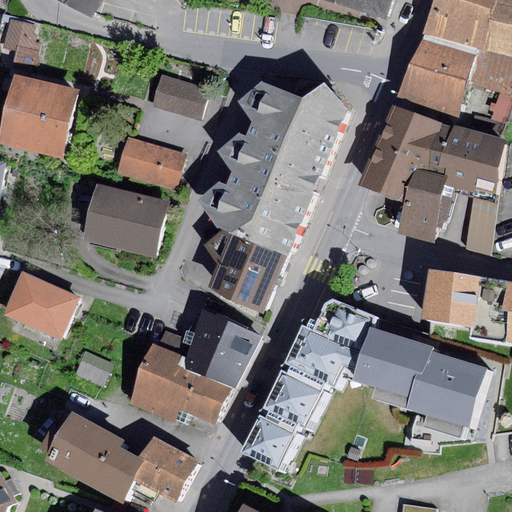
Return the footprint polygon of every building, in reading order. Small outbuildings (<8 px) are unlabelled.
[(54,0),(94,22),(105,0),(54,0)] [(391,0),(322,0),(386,19),(391,0)] [(511,0),(437,0),(424,32),(478,49),(511,57),(511,0)] [(35,26),(6,19),(0,44),(8,68),(37,75),(44,44),(36,42),(38,34),(34,33),(35,26)] [(411,66),(469,84),(478,49),(424,32),(411,66)] [(511,57),(478,49),(469,84),(511,96),(511,57)] [(469,84),(411,66),(400,97),(459,119),(469,84)] [(80,90),(15,75),(0,142),(64,158),(80,90)] [(210,89),(163,76),(154,107),(202,120),(210,89)] [(306,102),(267,85),(242,105),(257,126),(251,140),(243,137),(222,154),(237,175),(231,188),(223,185),(203,204),(227,232),(292,260),(322,187),(353,113),(329,87),(306,102)] [(392,105),(362,187),(405,204),(419,171),(440,123),(392,105)] [(122,113),(121,120),(123,125),(130,127),(136,124),(138,118),(137,111),(130,109),(122,113)] [(508,141),(440,123),(419,171),(447,179),(445,185),(474,193),(500,199),(508,141)] [(185,156),(129,139),(119,171),(175,188),(185,156)] [(447,179),(419,171),(405,204),(396,234),(433,244),(437,228),(443,229),(445,222),(448,223),(453,199),(443,196),(445,185),(447,179)] [(174,205),(100,187),(87,241),(160,259),(174,205)] [(500,199),(474,193),(467,249),(492,256),(500,199)] [(292,260),(227,232),(209,248),(221,267),(211,294),(267,318),(283,281),(292,260)] [(370,269),(372,269),(373,268),(375,268),(376,267),(376,265),(376,263),(376,262),(375,260),(374,259),(372,259),(370,259),(369,260),(368,261),(367,262),(367,264),(367,265),(367,267),(369,268),(370,269)] [(361,276),(363,276),(364,276),(366,275),(367,274),(367,272),(368,271),(367,269),(366,268),(365,267),(363,266),(362,266),(360,267),(359,268),(358,270),(358,271),(358,273),(359,274),(360,275),(361,276)] [(475,329),(483,280),(431,271),(422,320),(475,329)] [(81,298),(24,274),(6,315),(63,340),(81,298)] [(475,329),(473,340),(511,345),(511,284),(483,280),(475,329)] [(376,317),(334,301),(328,305),(315,331),(304,327),(242,453),(278,470),(301,426),(306,428),(327,384),(334,388),(344,366),(358,369),(371,328),(376,317)] [(264,337),(203,309),(185,367),(234,389),(264,337)] [(424,345),(371,328),(358,369),(355,381),(411,399),(407,409),(419,412),(470,428),(488,369),(436,352),(437,349),(424,345)] [(158,339),(152,353),(168,360),(174,347),(158,339)] [(85,352),(76,375),(105,388),(115,365),(85,352)] [(163,401),(179,365),(168,360),(152,353),(150,352),(130,405),(176,423),(181,408),(163,401)] [(185,367),(179,365),(163,401),(181,408),(218,424),(234,389),(185,367)] [(125,440),(73,411),(47,459),(122,500),(133,479),(144,460),(121,448),(125,440)] [(157,438),(144,460),(133,479),(178,504),(201,463),(157,438)] [(351,448),(347,458),(357,461),(361,451),(351,448)] [(2,473),(0,472),(0,511),(7,511),(9,507),(19,503),(10,487),(2,473)]
